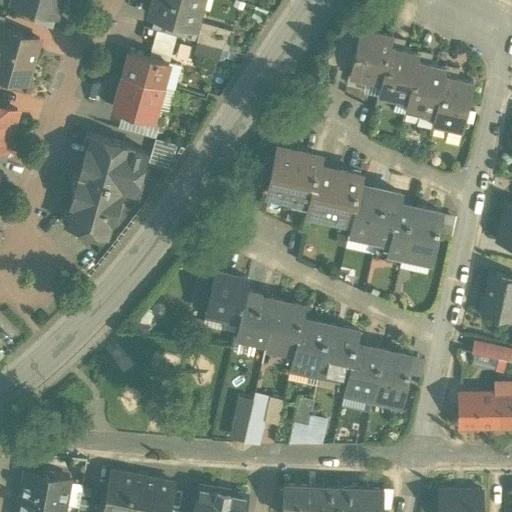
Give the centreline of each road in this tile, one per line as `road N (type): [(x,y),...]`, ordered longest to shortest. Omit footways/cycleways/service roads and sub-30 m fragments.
road 1 (tertiary): [(0,396),(126,283),(316,0)]
road 2 (residential): [(419,455),(88,442),(7,447),(0,488)]
road 3 (residential): [(109,0),(65,74),(64,107),(21,219),(20,275)]
road 4 (residential): [(474,197),(507,40),(439,8)]
road 5 (residential): [(229,235),(443,331)]
road 6 (residential): [(320,125),(474,197)]
road 7 (residential): [(443,331),(474,197)]
road 8 (residential): [(419,455),(443,331)]
